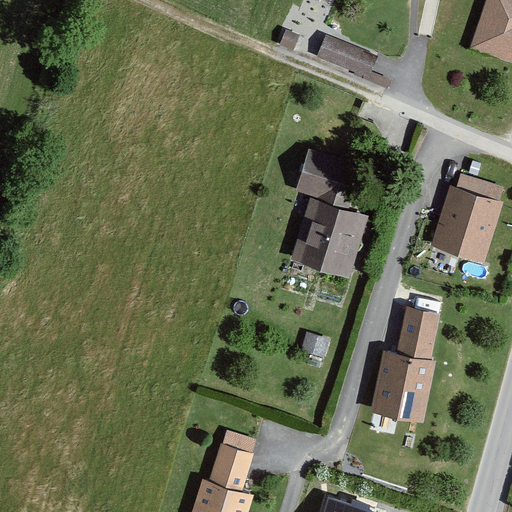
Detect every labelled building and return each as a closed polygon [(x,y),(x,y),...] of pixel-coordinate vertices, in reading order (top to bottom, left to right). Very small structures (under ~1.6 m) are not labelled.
[(511,0),(483,0),(469,43),(511,57),(511,0)] [(338,37),(329,58),(382,81),(392,60),(338,37)] [(502,198),(450,184),(435,242),(486,256),(502,198)] [(365,212),(309,195),(290,256),(346,274),(365,212)] [(399,349),(431,355),(439,310),(407,304),(399,349)] [(399,349),(385,345),(373,406),(423,416),(435,356),(431,355),(399,349)] [(220,441),(208,478),(241,489),(253,451),(220,441)] [(208,478),(202,477),(191,511),(248,511),(255,493),(241,489),(208,478)] [(380,511),(381,511),(327,492),(319,511),(380,511)]
